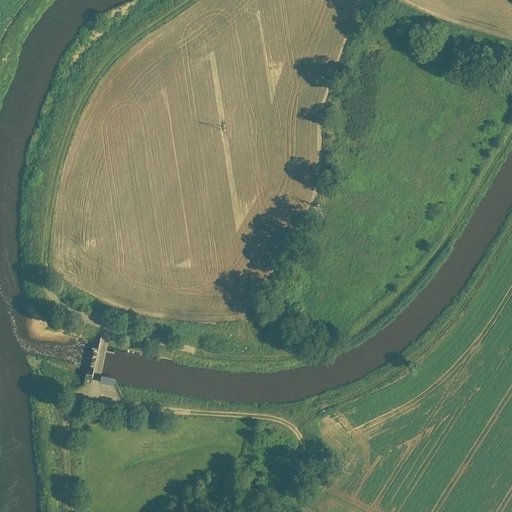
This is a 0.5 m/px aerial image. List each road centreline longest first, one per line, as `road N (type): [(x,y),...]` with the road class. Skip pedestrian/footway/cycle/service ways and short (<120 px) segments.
road 1 (track): [(64,511),(59,437),(69,408),(94,390),(266,413),(298,437),(303,508),(312,511)]
road 2 (track): [(40,202),(38,285),(74,314),(217,352),(291,347)]
